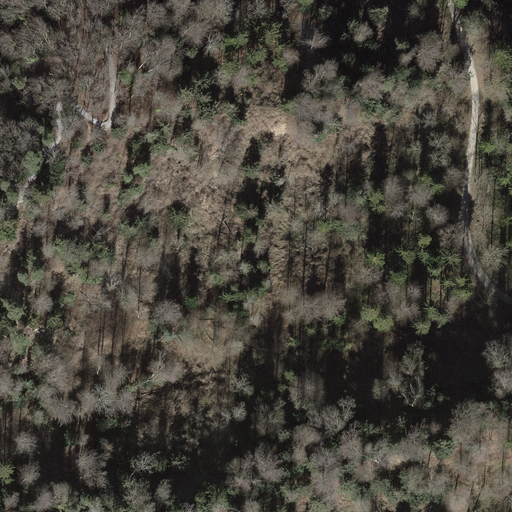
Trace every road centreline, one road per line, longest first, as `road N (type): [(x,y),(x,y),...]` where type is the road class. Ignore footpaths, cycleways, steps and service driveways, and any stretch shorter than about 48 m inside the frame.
road 1 (track): [(451,0),(475,96),(466,234),(478,270),(511,301)]
road 2 (track): [(88,0),(109,47),(109,124),(64,104),(59,138),(0,223)]
